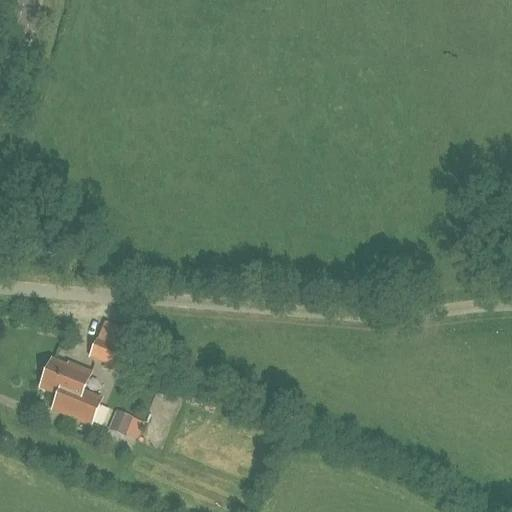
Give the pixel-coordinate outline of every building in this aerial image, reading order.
[(90,359),(104,365),(102,370),(120,377),(122,372),(125,373),(133,355),(98,340),(90,359)] [(54,410),(91,426),(100,405),(82,397),(91,376),(75,369),(74,371),(53,362),(41,388),(59,396),(54,410)] [(127,435),(135,416),(117,409),(109,428),(127,435)] [(131,435),(141,436),(143,420),(133,418),(131,435)] [(136,441),(121,434),(114,449),(129,456),(136,441)]
